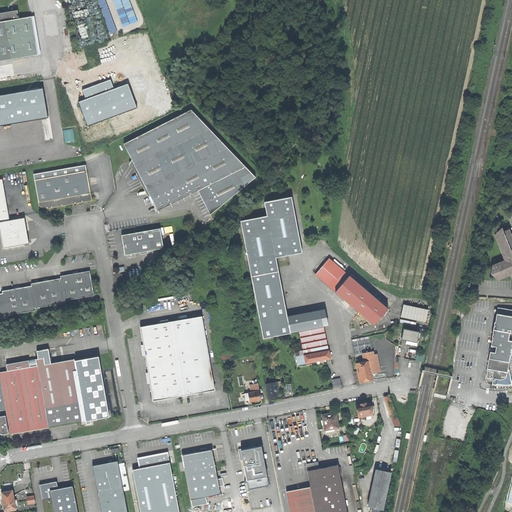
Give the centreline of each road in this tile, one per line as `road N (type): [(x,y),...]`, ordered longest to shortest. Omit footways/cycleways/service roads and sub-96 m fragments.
road 1 (unclassified): [(136,435),(377,388)]
road 2 (unclassified): [(136,435),(95,216),(82,218)]
